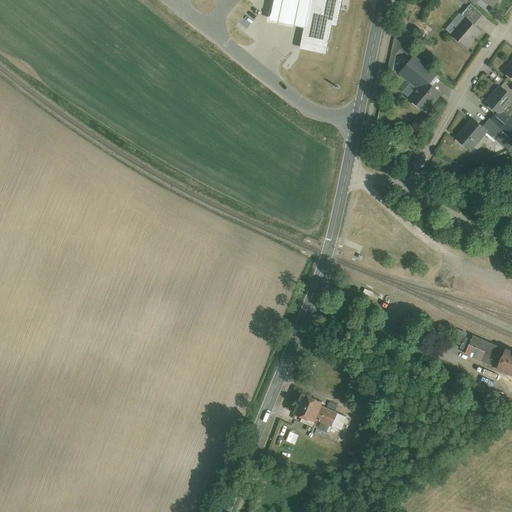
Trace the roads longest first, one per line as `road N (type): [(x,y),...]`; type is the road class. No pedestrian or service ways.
road 1 (tertiary): [(348,164),(326,255),(224,511)]
road 2 (unclassified): [(171,0),(319,113),(357,125)]
road 3 (residential): [(511,24),(404,191)]
road 4 (tertiary): [(384,0),(357,125)]
